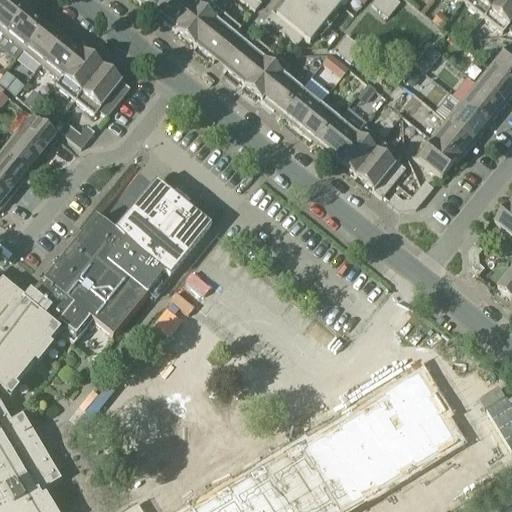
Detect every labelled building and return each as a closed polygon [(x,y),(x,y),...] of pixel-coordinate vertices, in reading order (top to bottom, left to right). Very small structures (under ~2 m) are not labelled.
[(25,10),(13,0),(2,0),(0,3),(0,38),(1,39),(25,10)] [(170,0),(139,0),(137,4),(155,19),(170,0)] [(191,0),(170,0),(155,19),(174,34),(175,33),(197,5),(201,0),(200,0),(197,5),(191,0)] [(175,33),(174,34),(212,65),(233,40),(240,31),(201,0),(197,5),(175,33)] [(236,0),(254,14),(259,7),(254,3),(255,0),(236,0)] [(303,40),(308,45),(344,0),(288,0),(274,18),(269,14),(263,22),(296,48),(297,48),(303,40)] [(376,0),(370,7),(387,21),(399,6),(391,0),(376,0)] [(511,0),(466,0),(466,1),(463,5),(500,36),(505,31),(511,36),(511,0)] [(25,10),(1,39),(20,54),(44,25),(25,10)] [(442,32),(449,22),(439,15),(432,25),(442,32)] [(62,40),(44,25),(20,54),(38,69),(62,40)] [(249,39),(243,48),(222,73),(261,104),(283,76),(288,70),(249,39)] [(333,54),(350,67),(361,53),(345,39),(333,54)] [(81,55),(62,40),(38,69),(56,84),(53,88),(53,89),(56,84),(81,55)] [(233,40),(212,65),(217,69),(222,73),(243,48),(237,43),(233,40)] [(425,76),(440,58),(432,52),(429,49),(428,50),(414,67),(425,76)] [(511,54),(505,49),(489,68),(511,86),(511,54)] [(127,92),(81,55),(56,84),(53,89),(92,120),(96,115),(103,121),(127,92)] [(326,63),(343,77),(347,73),(348,72),(330,58),(329,59),(326,63)] [(411,91),(423,76),(412,68),(400,82),(411,91)] [(511,86),(489,68),(474,87),(502,110),(511,97),(511,86)] [(288,70),(283,76),(261,104),(279,119),(302,91),(284,76),(288,70)] [(15,81),(6,92),(15,100),(24,89),(15,81)] [(359,98),(367,104),(374,96),(375,94),(367,87),(366,89),(359,98)] [(474,87),(459,105),(487,128),(502,110),(474,87)] [(413,97),(402,89),(388,107),(399,115),(413,97)] [(320,106),(302,91),(279,119),(297,134),(320,106)] [(33,93),(23,105),(34,113),(43,101),(33,93)] [(487,128),(459,105),(444,124),(472,147),(487,128)] [(338,120),(320,106),(297,134),(316,149),(338,120)] [(26,119),(11,137),(40,160),(55,142),(26,119)] [(338,120),(316,149),(334,163),(357,135),(361,130),(357,135),(338,120)] [(444,124),(429,143),(454,163),(457,165),(472,147),(444,124)] [(64,126),(57,134),(78,153),(92,136),(84,131),(78,138),(64,126)] [(357,135),(334,163),(381,201),(403,173),(396,167),(400,161),(361,130),(357,135)] [(11,137),(0,151),(0,159),(25,179),(40,160),(11,137)] [(454,163),(429,143),(413,162),(439,182),(454,163)] [(0,159),(0,189),(10,198),(25,179),(0,159)] [(416,194),(424,200),(432,191),(424,185),(416,194)] [(112,238),(166,281),(167,282),(210,230),(187,211),(189,208),(174,196),(172,199),(155,186),(112,238)] [(0,210),(10,198),(0,189),(0,210)] [(387,206),(398,215),(415,213),(425,201),(417,195),(410,203),(401,204),(393,198),(387,206)] [(511,210),(507,207),(510,210),(495,228),(511,242),(511,210)] [(148,303),(166,281),(112,238),(92,221),(41,284),(44,287),(33,301),(27,296),(23,302),(18,307),(55,337),(69,349),(89,325),(108,340),(142,298),(148,303)] [(468,265),(479,264),(478,259),(482,254),(474,247),(467,256),(468,265)] [(479,264),(468,265),(469,273),(477,280),(483,272),(479,269),(479,264)] [(511,273),(498,292),(511,303),(511,273)] [(0,397),(3,400),(55,337),(18,307),(23,302),(0,283),(0,511),(48,511),(41,500),(37,503),(34,497),(56,483),(18,419),(7,426),(0,413),(0,397)] [(345,511),(362,502),(360,498),(374,489),(376,493),(400,479),(398,475),(412,466),(414,470),(455,445),(439,419),(443,417),(418,376),(383,397),(386,402),(376,408),(378,411),(364,420),(362,416),(338,431),(341,434),(327,443),(324,439),(303,452),(301,448),(298,450),(300,454),(289,461),(287,457),(263,472),(265,475),(254,482),(252,479),(228,493),(230,497),(219,504),(217,500),(197,511),(345,511)]
